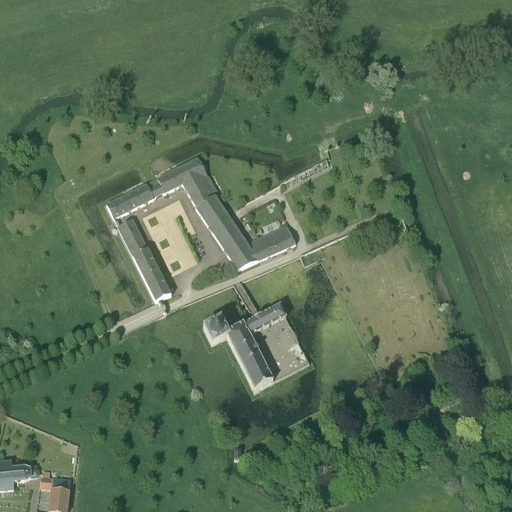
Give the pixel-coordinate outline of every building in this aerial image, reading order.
[(218,197),(197,162),(105,208),(113,222),(183,187),(197,209),(195,209),(232,265),(237,273),(258,264),(295,248),(287,229),(247,246),(215,199),(218,197)] [(118,231),(149,292),(155,306),(171,298),(170,296),(170,297),(134,223),(118,231)] [(259,319),(259,320),(265,331),(285,321),(279,309),(263,317),(260,318),(259,319)] [(263,333),(265,331),(259,320),(257,321),(254,322),(261,334),(263,333)] [(249,340),(261,334),(254,322),(253,322),(230,333),(227,335),(221,321),(202,331),(212,348),(226,341),(249,385),(248,386),(254,396),(263,391),(262,391),(273,385),(263,366),(249,340)] [(356,409),(353,411),(351,415),(353,418),(356,420),(360,418),(362,415),(360,411),(356,409)] [(0,493),(14,493),(13,485),(15,485),(15,484),(22,484),(24,484),(24,483),(25,483),(30,480),(37,480),(38,478),(38,473),(36,471),(36,469),(29,470),(29,472),(24,470),(23,470),(12,471),(11,464),(0,464),(0,493)] [(48,511),(66,511),(69,483),(48,480),(49,474),(42,473),(42,478),(41,478),(39,491),(51,493),(51,496),(48,511)]
